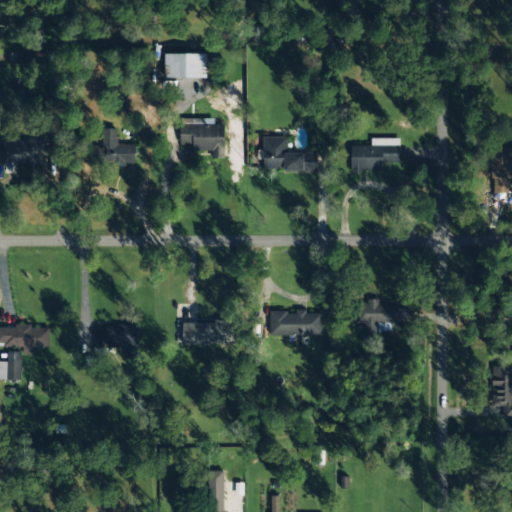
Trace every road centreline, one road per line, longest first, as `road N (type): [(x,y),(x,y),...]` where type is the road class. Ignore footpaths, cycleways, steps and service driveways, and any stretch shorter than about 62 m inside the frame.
road 1 (residential): [(511,241),(0,239)]
road 2 (residential): [(444,511),(442,0)]
